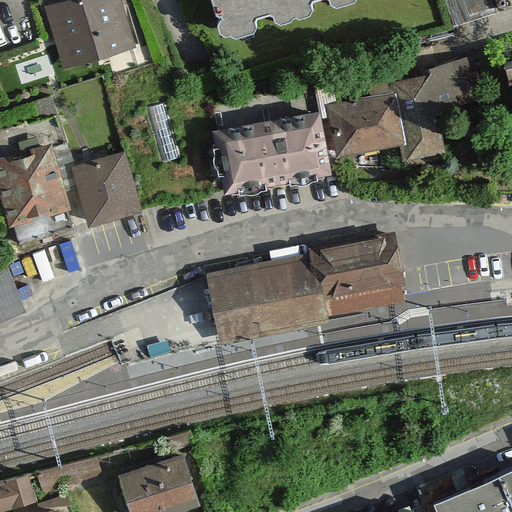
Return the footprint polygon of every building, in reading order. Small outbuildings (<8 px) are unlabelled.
[(59,0),(46,4),(64,67),(132,49),(118,0),(59,0)] [(214,0),(226,39),(256,29),(252,17),(274,10),(278,23),(313,12),(308,0),(331,0),(334,5),(350,0),(214,0)] [(511,0),(502,0),(506,9),(511,7),(511,0)] [(341,157),(399,148),(403,163),(441,155),(441,109),(474,94),(463,55),(408,79),(368,82),(369,99),(334,103),(341,157)] [(215,130),(224,186),(326,171),(317,114),(215,130)] [(0,149),(0,203),(4,220),(63,206),(46,139),(0,149)] [(76,167),(90,222),(136,210),(121,155),(76,167)] [(328,320),(327,314),(324,297),(401,281),(406,280),(396,231),(206,269),(221,342),(328,320)] [(2,252),(0,253),(0,319),(26,309),(2,252)] [(324,297),(327,314),(404,298),(401,281),(324,297)] [(120,472),(131,511),(169,511),(194,505),(180,454),(120,472)] [(511,511),(511,467),(435,500),(440,511),(511,511)] [(0,511),(56,511),(54,504),(36,509),(27,475),(0,481),(0,511)]
